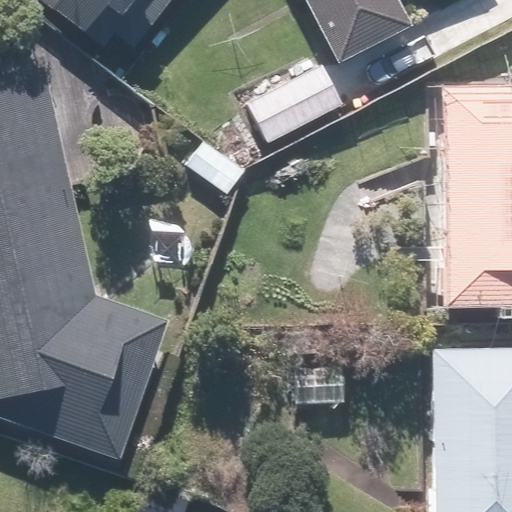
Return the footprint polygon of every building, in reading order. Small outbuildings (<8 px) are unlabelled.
[(114,24),(131,36),(158,0),(60,0),(107,34),(114,24)] [(304,0),(335,63),(411,27),(397,0),(304,0)] [(322,61),(237,99),(257,144),(343,106),(322,61)] [(45,62),(0,72),(0,417),(124,460),(172,320),(98,295),(45,62)] [(511,81),(440,81),(436,298),(511,299),(511,81)] [(200,132),(179,162),(226,194),(247,164),(200,132)] [(511,511),(511,335),(426,336),(427,511),(511,511)] [(342,364),(289,361),(286,414),(339,417),(342,364)]
